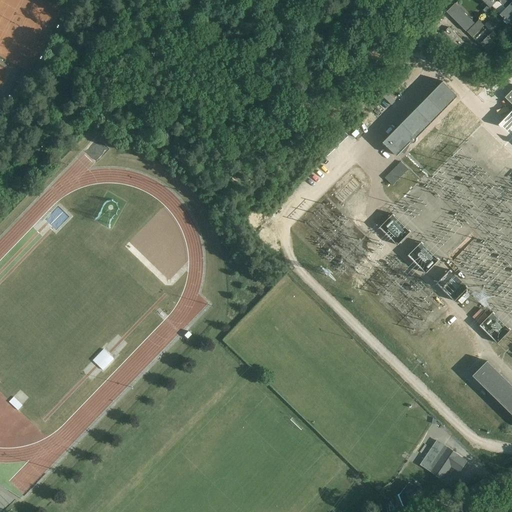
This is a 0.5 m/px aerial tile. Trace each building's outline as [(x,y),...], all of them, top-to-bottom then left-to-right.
[(497,0),(490,7),(490,8),(498,0),(506,9),(500,15),(509,23),(511,20),(511,1),(510,0),(497,0)] [(467,31),(475,22),(455,3),(447,12),(467,31)] [(482,6),(477,12),(486,19),(491,14),(482,6)] [(461,39),(449,28),(444,33),(456,44),(461,39)] [(469,39),(476,44),(484,33),(478,28),(469,39)] [(491,40),(487,37),(480,44),(484,48),(491,40)] [(495,45),(492,41),(484,48),(488,52),(495,45)] [(485,58),(493,66),(497,62),(489,55),(485,58)] [(444,82),(383,143),(397,157),(411,142),(412,143),(414,143),(415,143),(417,142),(417,140),(417,138),(458,96),(444,82)] [(347,136),(339,128),(318,148),(326,156),(347,136)] [(409,169),(401,162),(385,178),(392,185),(409,169)] [(389,237),(399,248),(406,241),(397,230),(389,237)] [(455,286),(447,291),(455,304),(463,299),(455,286)] [(115,347),(107,358),(116,365),(124,353),(115,347)] [(511,385),(488,361),(473,376),(511,413),(511,385)] [(16,407),(11,411),(18,418),(22,413),(16,407)] [(43,425),(36,431),(41,438),(48,431),(43,425)] [(447,447),(431,472),(442,480),(451,467),(459,473),(467,461),(459,456),(459,455),(447,447)] [(420,491),(409,483),(405,488),(416,496),(420,491)] [(401,494),(395,496),(399,508),(405,505),(401,494)]
